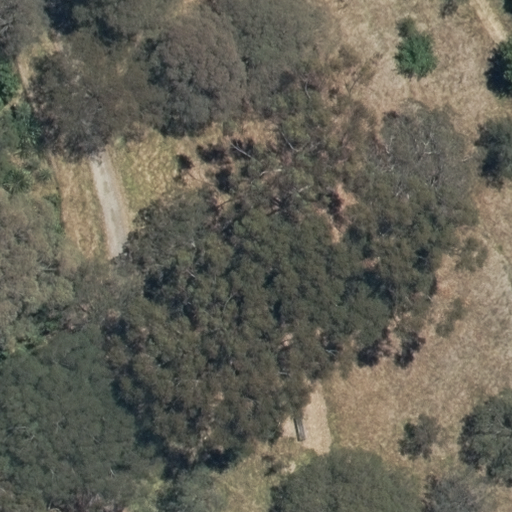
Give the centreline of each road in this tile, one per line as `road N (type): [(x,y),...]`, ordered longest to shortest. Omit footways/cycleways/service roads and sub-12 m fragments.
road 1 (track): [(55,0),(95,343),(88,511)]
road 2 (track): [(98,511),(0,426)]
